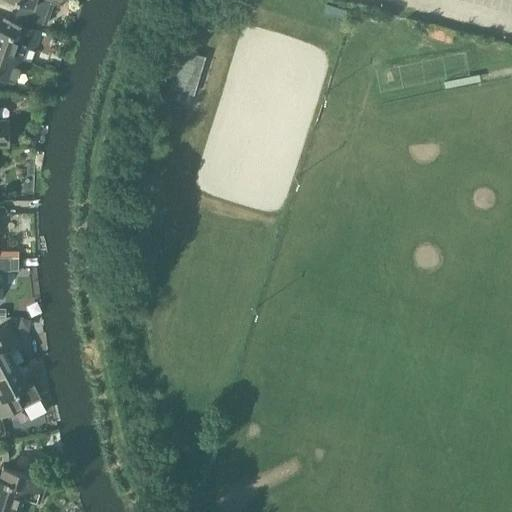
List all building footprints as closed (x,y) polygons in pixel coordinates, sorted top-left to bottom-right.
[(12,0),(21,3),(17,15),(47,25),(54,4),(58,5),(61,3),(62,0),(12,0)] [(0,29),(0,51),(23,60),(27,48),(36,52),(43,32),(19,24),(15,35),(0,29)] [(206,57),(183,50),(171,89),(194,96),(206,57)] [(23,60),(0,51),(0,77),(15,82),(23,60)] [(0,146),(9,146),(9,122),(0,121),(0,146)] [(12,258),(0,257),(0,271),(12,271),(12,258)] [(0,374),(17,366),(10,353),(22,347),(10,324),(5,327),(1,318),(0,318),(0,374)] [(29,389),(17,366),(0,374),(0,413),(3,418),(27,406),(20,393),(29,389)] [(0,478),(0,502),(20,509),(24,498),(41,503),(48,482),(5,468),(1,479),(0,478)] [(19,511),(20,509),(0,502),(0,511),(19,511)]
